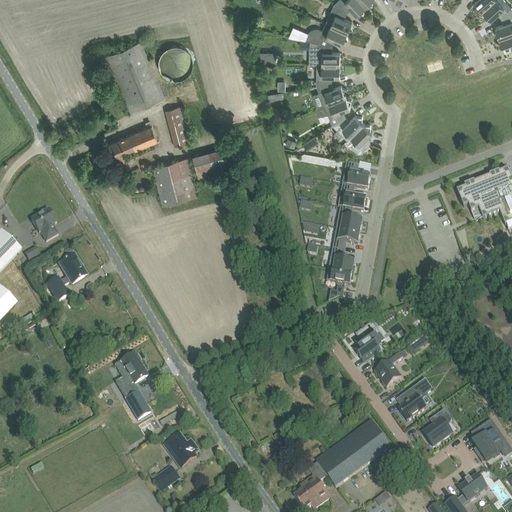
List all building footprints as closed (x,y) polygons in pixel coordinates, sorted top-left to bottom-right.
[(338,0),(334,4),(345,12),(350,7),(357,15),(359,13),(364,13),(364,8),(366,6),(359,0),(338,0)] [(477,0),(475,2),(477,4),(477,8),(481,9),(483,11),(494,0),(477,0)] [(511,12),(511,7),(505,0),(494,0),(483,11),(485,12),(485,17),(489,17),(491,20),(499,13),(503,18),(511,12)] [(343,18),(345,12),(334,4),(326,24),(347,33),(349,30),(353,29),(351,24),(352,22),(343,18)] [(500,39),(511,34),(511,12),(503,18),(506,24),(496,27),(497,29),(495,34),(499,36),(500,39)] [(310,41),(330,46),(333,40),(343,44),(344,42),(348,40),(347,35),(347,33),(326,24),(323,29),(320,28),(317,28),(315,29),(313,29),(310,30),(309,32),(306,40),(310,41)] [(511,34),(500,39),(501,41),(499,45),(503,47),(504,50),(511,47),(511,34)] [(140,41),(104,56),(128,113),(164,97),(140,41)] [(330,53),(330,46),(310,41),(310,64),(317,64),(341,65),(341,62),(344,59),(341,55),(341,53),(330,53)] [(193,65),(193,62),(192,59),(191,55),(189,52),(186,49),(183,47),(179,46),(175,45),(171,46),(168,47),(165,49),(162,51),(160,54),(158,58),(158,62),(158,66),(159,70),(161,73),(163,76),(166,78),(169,79),(173,80),(176,80),(180,80),(184,78),(187,75),(190,72),(192,69),(193,65)] [(276,53),(266,53),(268,63),(276,63),(276,53)] [(341,65),(317,64),(317,86),(330,83),(330,77),(340,77),(340,74),(344,70),(341,67),(341,65)] [(324,105),(325,105),(346,97),(345,94),(347,90),(343,88),(342,86),(332,89),(330,83),(317,86),(319,92),(313,94),(318,108),(324,105)] [(328,114),(333,125),(344,118),(341,112),(351,108),(350,105),(352,101),(347,98),(346,97),(325,105),(324,105),(318,108),(316,109),(319,116),(328,114)] [(120,103),(110,107),(115,119),(125,115),(120,103)] [(193,141),(183,105),(165,110),(174,146),(193,141)] [(346,141),(347,140),(348,140),(348,141),(349,139),(352,137),(351,137),(364,124),(363,122),(363,117),(357,117),(356,115),(348,123),(344,118),(333,125),(337,130),(342,135),(347,140),(346,141)] [(366,125),(364,124),(351,137),(352,137),(349,139),(348,141),(348,140),(347,140),(346,141),(349,145),(353,145),(353,148),(358,153),(361,153),(370,144),(371,141),(367,138),(373,132),(371,130),(371,125),(366,125)] [(151,126),(120,139),(110,143),(116,156),(122,170),(130,166),(124,153),(134,149),(135,150),(157,141),(151,126)] [(197,130),(199,141),(208,139),(206,129),(197,130)] [(286,144),(294,148),(297,141),(289,137),(286,144)] [(309,142),(303,146),(307,151),(312,148),(319,143),(315,138),(309,142)] [(229,171),(223,148),(192,156),(198,180),(229,171)] [(197,196),(187,158),(152,167),(162,206),(197,196)] [(342,186),(357,188),(368,191),(371,176),(357,174),(359,166),(347,163),(342,186)] [(468,206),(471,213),(474,220),(481,217),(483,221),(500,214),(505,227),(511,223),(511,178),(508,169),(465,186),(466,189),(457,192),(463,208),(468,206)] [(357,188),(342,186),(338,208),(340,208),(340,209),(352,211),(364,213),(366,199),(355,197),(357,188)] [(337,228),(360,233),(363,221),(351,219),(352,211),(340,209),(337,228)] [(46,211),(44,210),(41,212),(41,214),(31,220),(39,234),(40,233),(46,243),(58,235),(52,226),(56,224),(48,210),(46,211)] [(360,233),(337,228),(333,249),(345,251),(346,243),(358,245),(360,233)] [(21,251),(1,232),(0,232),(0,273),(21,251)] [(36,248),(32,250),(36,258),(41,256),(36,248)] [(329,270),(353,274),(355,262),(343,260),(345,251),(333,249),(329,270)] [(506,249),(485,258),(488,266),(510,257),(506,249)] [(64,257),(66,260),(58,265),(67,278),(61,281),(58,277),(46,284),(58,303),(69,296),(64,287),(70,283),(71,285),(87,276),(82,268),(81,269),(74,256),(74,255),(73,255),(71,252),(68,251),(65,253),(64,257)] [(329,270),(326,282),(350,287),(353,274),(329,270)] [(337,287),(335,299),(339,298),(342,298),(343,288),(337,287)] [(0,288),(0,322),(17,305),(0,288)] [(413,306),(403,310),(407,315),(415,309),(413,306)] [(27,335),(37,329),(33,324),(24,329),(27,335)] [(358,347),(354,350),(358,355),(360,354),(363,358),(366,356),(369,360),(380,353),(376,348),(380,345),(374,336),(378,333),(371,324),(355,335),(358,339),(354,342),(358,347)] [(438,326),(433,329),(438,336),(443,332),(438,326)] [(424,336),(419,339),(424,346),(429,343),(424,336)] [(134,354),(125,359),(114,365),(122,378),(128,386),(133,383),(133,385),(148,377),(134,354)] [(374,372),(386,389),(402,378),(393,366),(403,359),(399,354),(374,372)] [(459,354),(453,358),(458,364),(464,360),(459,354)] [(411,368),(417,379),(423,375),(417,364),(411,368)] [(425,380),(396,401),(401,408),(398,410),(407,423),(426,409),(419,399),(432,390),(425,380)] [(20,406),(36,397),(32,390),(23,395),(24,397),(22,398),(18,401),(20,406)] [(138,392),(125,400),(138,421),(151,413),(138,392)] [(433,448),(452,434),(446,427),(450,423),(451,420),(444,411),(433,419),(438,424),(423,435),(433,448)] [(511,452),(491,421),(471,434),(476,441),(472,444),(476,449),(474,451),(482,463),(484,461),(486,464),(494,458),(493,455),(499,451),(504,458),(511,453),(511,452)] [(335,488),(342,483),(390,448),(371,422),(316,461),(317,463),(308,470),(313,477),(300,487),(303,490),(294,497),(304,511),(313,505),(316,509),(329,499),(318,483),(327,477),(335,488)] [(181,468),(188,463),(196,457),(195,455),(199,452),(191,441),(186,445),(183,441),(184,441),(180,434),(172,440),(167,444),(178,460),(176,462),(181,468)] [(171,468),(170,469),(167,466),(151,478),(153,481),(161,492),(179,479),(171,468)] [(464,511),(461,507),(486,489),(477,476),(469,481),(466,483),(466,484),(458,489),(464,496),(457,501),(455,498),(445,505),(450,511),(464,511)] [(508,510),(511,507),(511,498),(508,493),(500,500),(508,510)] [(380,496),(374,500),(379,506),(384,502),(380,496)] [(443,511),(437,503),(428,510),(429,511),(443,511)]
